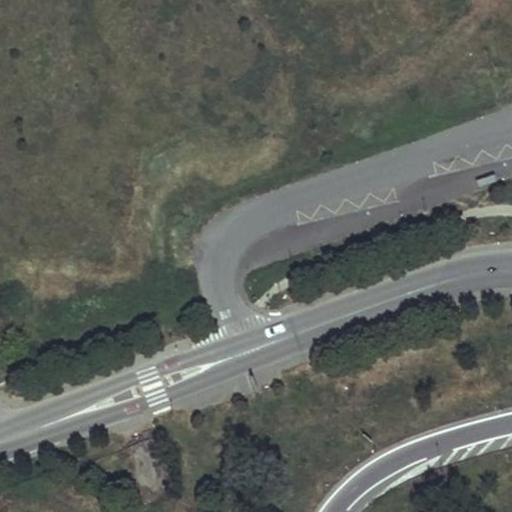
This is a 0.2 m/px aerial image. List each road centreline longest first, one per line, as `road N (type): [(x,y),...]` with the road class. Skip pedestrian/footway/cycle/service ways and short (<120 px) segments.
road 1 (tertiary): [(511,270),(465,274),(0,441)]
road 2 (motorway): [(336,511),(394,461),(511,422)]
